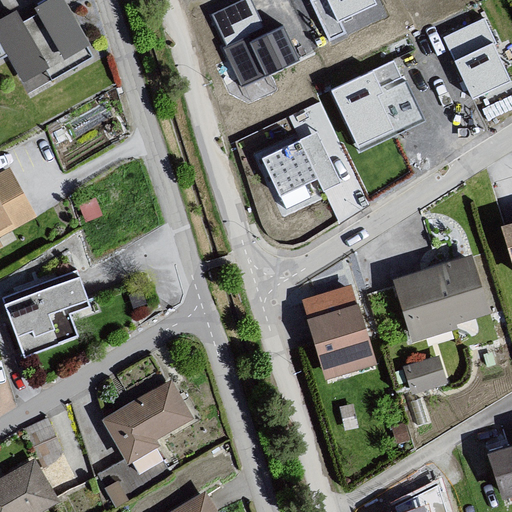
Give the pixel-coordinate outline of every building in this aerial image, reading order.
[(10,9),(0,14),(0,44),(27,93),(96,55),(65,0),(26,0),(23,2),(27,10),(15,17),(10,9)] [(251,0),(240,0),(212,13),(227,46),(223,48),(242,88),(301,61),(284,23),(266,31),(251,0)] [(374,0),(327,0),(337,22),(376,5),(374,0)] [(482,19),(443,37),(472,99),(511,81),(482,19)] [(393,64),(332,91),(360,152),(420,126),(393,64)] [(301,141),(262,158),(280,197),(318,179),(301,141)] [(11,173),(0,179),(0,256),(17,247),(13,237),(38,224),(23,202),(11,173)] [(511,225),(498,229),(511,277),(511,225)] [(469,261),(388,285),(407,342),(486,315),(469,261)] [(80,276),(3,303),(22,355),(77,335),(69,312),(90,304),(80,276)] [(355,307),(305,324),(322,384),(373,371),(355,307)] [(437,354),(402,365),(412,395),(447,384),(437,354)] [(167,387),(101,422),(130,467),(157,453),(155,444),(189,423),(167,387)] [(511,447),(483,456),(498,497),(511,494),(511,447)] [(35,462),(0,482),(0,511),(43,511),(57,504),(35,462)] [(213,511),(202,493),(170,511),(213,511)]
